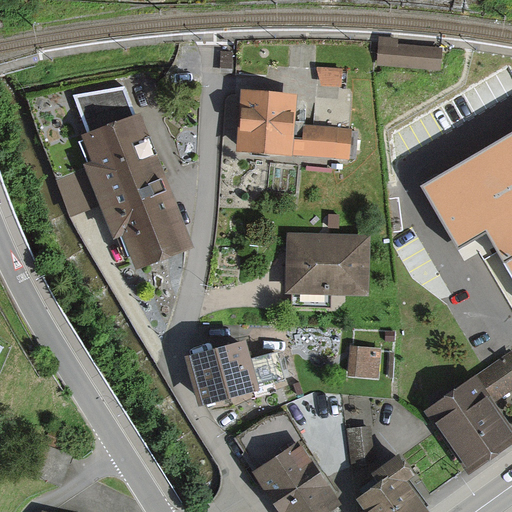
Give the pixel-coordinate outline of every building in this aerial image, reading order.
[(434,50),(380,45),(378,61),(433,66),(434,50)] [(343,82),(344,68),(322,67),(321,81),(343,82)] [(92,141),(136,260),(191,240),(145,118),(140,120),(129,91),(82,108),(94,140),(92,141)] [(307,94),(251,91),(248,153),(356,159),(358,130),(305,127),(307,94)] [(459,245),(487,229),(511,272),(511,135),(424,186),(459,245)] [(76,172),(58,180),(74,215),(92,206),(76,172)] [(361,242),(294,241),(293,289),(360,290),(361,242)] [(252,346),(197,363),(212,409),(266,392),(252,346)] [(379,353),(355,352),(354,378),(378,379),(379,353)] [(511,362),(437,415),(477,472),(511,447),(511,415),(502,402),(511,395),(511,362)] [(264,420),(237,436),(282,511),(334,511),(341,508),(285,414),(264,420)] [(55,485),(61,488),(74,456),(45,444),(31,475),(55,485)] [(402,469),(360,498),(369,511),(428,511),(430,511),(402,469)]
